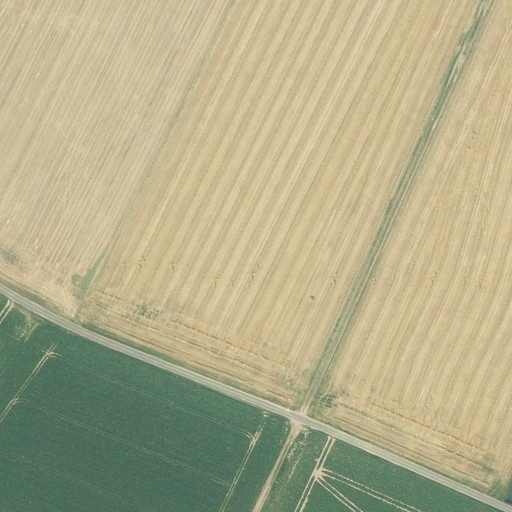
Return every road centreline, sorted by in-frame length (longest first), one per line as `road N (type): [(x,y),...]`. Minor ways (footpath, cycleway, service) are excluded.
road 1 (unclassified): [(0,291),(511,511)]
road 2 (track): [(298,418),(487,0)]
